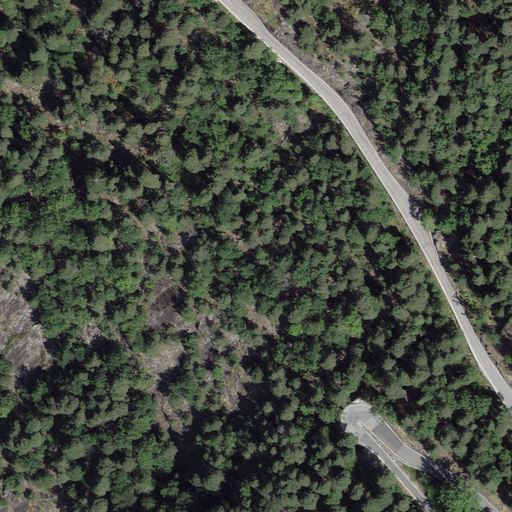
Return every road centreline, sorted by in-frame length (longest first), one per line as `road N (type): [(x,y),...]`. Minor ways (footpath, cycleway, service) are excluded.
road 1 (tertiary): [(511,403),(476,349),(409,212),(341,111),(226,0)]
road 2 (tertiary): [(431,511),(353,429),(357,413),(493,511)]
